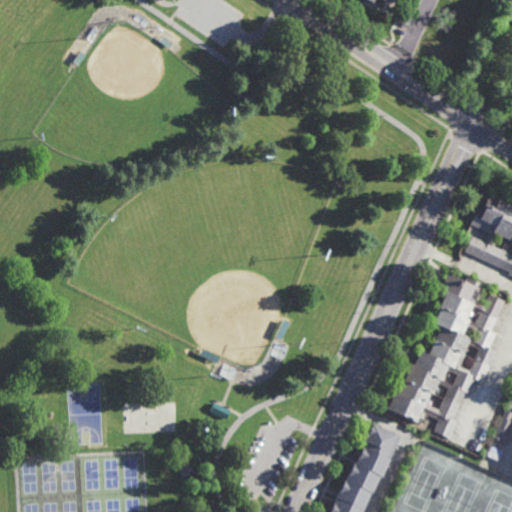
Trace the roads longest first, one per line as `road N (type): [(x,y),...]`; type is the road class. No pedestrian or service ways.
road 1 (residential): [(476,124),(296,511)]
road 2 (tertiary): [(293,0),(511,147)]
